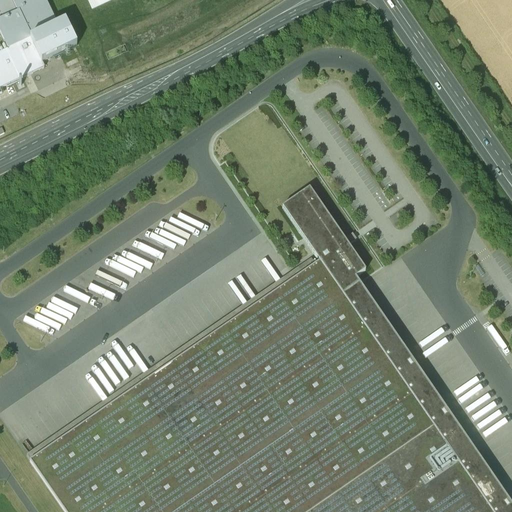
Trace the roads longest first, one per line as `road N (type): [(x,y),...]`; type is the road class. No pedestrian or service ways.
road 1 (tertiary): [(309,0),(0,167)]
road 2 (primary): [(511,188),(385,0)]
road 3 (track): [(511,135),(418,0)]
